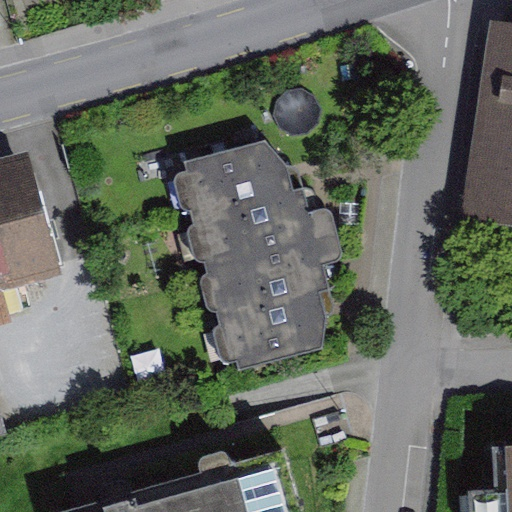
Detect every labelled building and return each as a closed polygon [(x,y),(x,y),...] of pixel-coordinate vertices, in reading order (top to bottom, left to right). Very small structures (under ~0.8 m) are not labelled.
[(511,27),(487,24),(463,205),(511,211),(511,27)] [(184,160),(187,170),(181,172),(176,175),(174,182),(183,220),(303,189),(298,169),(294,166),(287,165),(265,140),(184,160)] [(32,152),(0,161),(0,320),(11,318),(1,281),(64,263),(32,152)] [(303,189),(183,220),(196,269),(337,234),(332,215),(330,212),(326,209),(321,208),(309,211),(303,189)] [(337,234),(196,269),(209,322),(331,291),(324,264),(334,262),(339,258),(341,251),(337,234)] [(331,291),(209,322),(219,361),(225,365),(237,362),(239,370),(321,349),(326,316),(332,314),(334,311),(334,307),(331,291)] [(511,511),(511,450),(494,451),(496,511),(511,511)] [(290,511),(279,473),(140,511),(290,511)]
